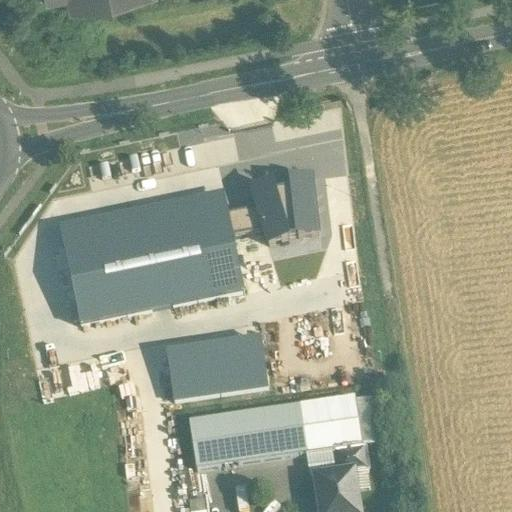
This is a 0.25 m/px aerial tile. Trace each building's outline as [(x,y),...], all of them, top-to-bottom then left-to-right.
[(46,0),(47,4),(65,0),(67,0),(70,14),(139,0),(46,0)] [(228,217),(233,240),(264,234),(269,248),(295,240),(318,238),(311,183),(292,185),(292,193),(274,197),(271,190),(253,195),(257,211),(228,217)] [(233,240),(228,217),(65,251),(81,330),(245,296),(233,240)] [(260,344),(167,358),(174,404),(267,390),(260,344)] [(355,402),(300,411),(307,458),(333,454),(362,449),(363,449),(355,402)] [(300,411),(190,428),(196,474),(307,458),(300,411)] [(362,449),(333,454),(337,478),(354,476),(368,474),(365,449),(363,449),(362,449)] [(337,478),(315,481),(319,511),(359,511),(354,476),(337,478)]
